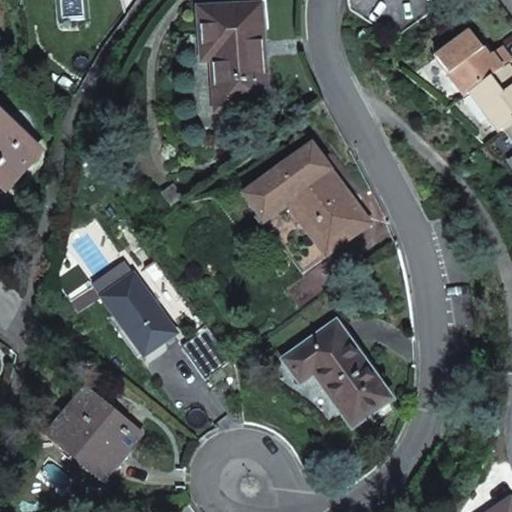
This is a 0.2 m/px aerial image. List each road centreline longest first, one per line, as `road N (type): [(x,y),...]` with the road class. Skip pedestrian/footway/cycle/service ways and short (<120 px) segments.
road 1 (residential): [(316,0),(349,117),(424,232),(441,370),(422,437),(370,505),(351,511)]
road 2 (unknown): [(337,74),(466,194),(511,285)]
road 3 (residential): [(211,511),(196,479),(210,441),(252,428),(281,448),(290,479)]
